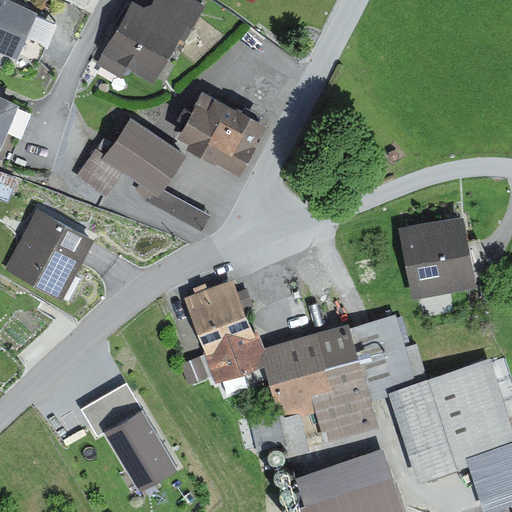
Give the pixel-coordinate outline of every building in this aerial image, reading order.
[(28,8),(5,0),(0,0),(0,52),(9,56),(28,8)] [(177,30),(128,4),(101,55),(150,81),(177,30)] [(258,121),(199,92),(176,139),(235,168),(258,121)] [(0,132),(12,102),(0,97),(0,132)] [(181,150),(131,119),(105,161),(155,192),(181,150)] [(89,237),(34,210),(5,269),(60,296),(89,237)] [(457,215),(397,226),(410,297),(470,286),(457,215)] [(228,278),(180,295),(210,382),(258,365),(228,278)] [(511,439),(487,359),(413,381),(392,314),(347,328),(345,322),(260,348),(282,420),(312,411),(321,439),(375,423),(368,400),(389,394),(416,480),(511,450),(511,439)] [(105,430),(143,407),(126,380),(82,407),(98,434),(105,430)] [(105,430),(140,489),(179,466),(143,407),(105,430)] [(403,511),(392,474),(296,505),(298,511),(403,511)]
